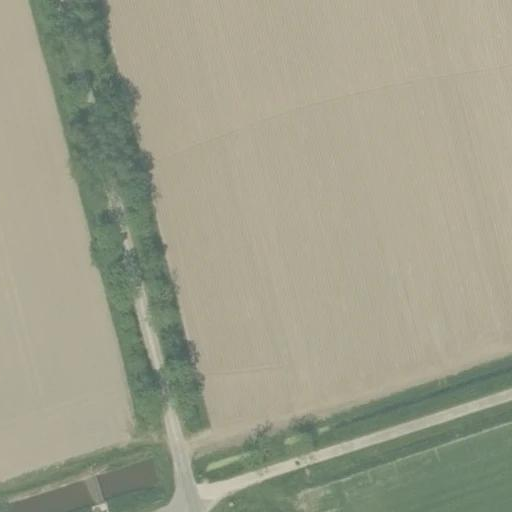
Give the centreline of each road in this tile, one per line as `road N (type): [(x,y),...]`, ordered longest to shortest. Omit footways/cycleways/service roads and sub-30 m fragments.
road 1 (track): [(175,447),(60,0)]
road 2 (track): [(259,478),(511,395)]
